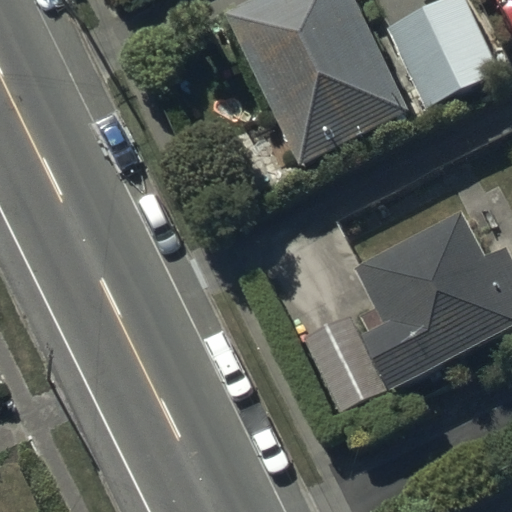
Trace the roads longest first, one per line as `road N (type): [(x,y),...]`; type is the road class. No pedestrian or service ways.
road 1 (secondary): [(0,68),(216,511)]
road 2 (residential): [(511,420),(321,511)]
